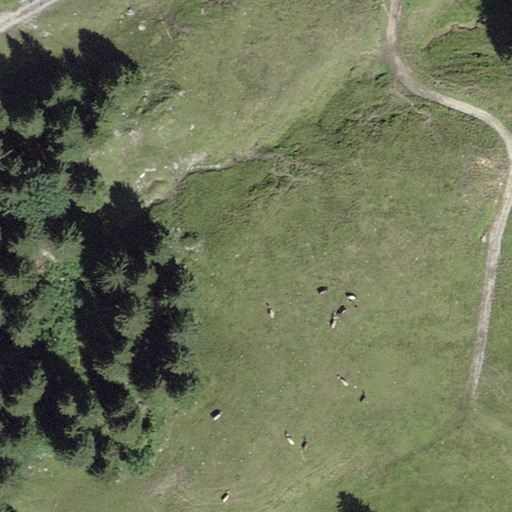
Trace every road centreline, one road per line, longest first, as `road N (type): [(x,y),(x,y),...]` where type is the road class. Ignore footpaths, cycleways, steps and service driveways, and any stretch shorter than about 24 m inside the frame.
road 1 (track): [(472,404),(496,232),(511,182)]
road 2 (track): [(511,150),(495,125),(404,79),(391,41),(395,0)]
